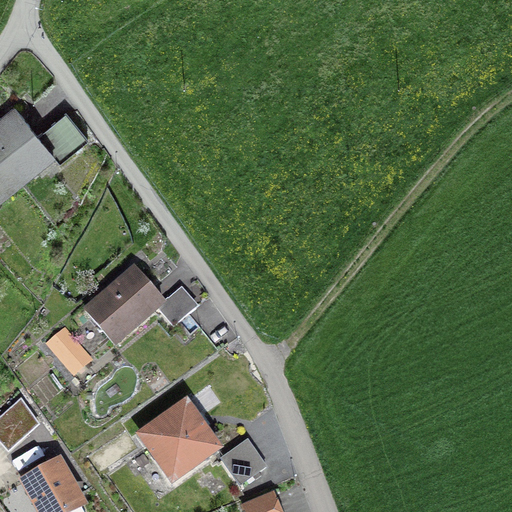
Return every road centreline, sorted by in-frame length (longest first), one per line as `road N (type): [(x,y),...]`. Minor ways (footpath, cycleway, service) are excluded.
road 1 (residential): [(17,26),(69,82),(233,318),(265,369),(323,511)]
road 2 (track): [(265,369),(461,138),(511,96)]
